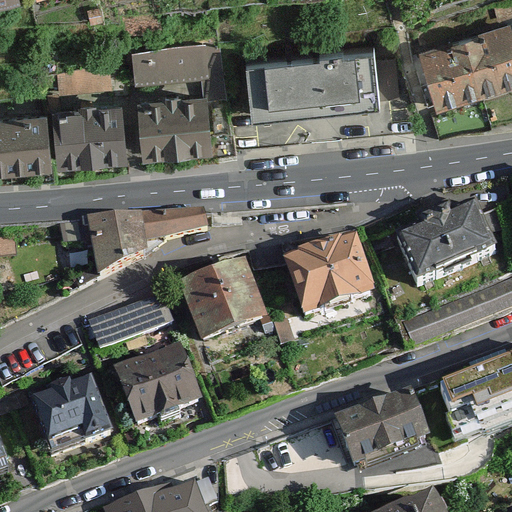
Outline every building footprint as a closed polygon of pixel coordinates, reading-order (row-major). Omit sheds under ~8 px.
[(511,43),(505,23),(424,52),(433,77),(442,105),(511,80),(511,43)] [(137,87),(212,80),(208,43),(133,51),(137,87)] [(314,108),(382,101),(376,46),(245,59),(251,114),(314,108)] [(141,105),(147,161),(219,153),(213,97),(141,105)] [(56,112),(62,168),(130,160),(124,104),(56,112)] [(0,117),(0,173),(14,172),(56,169),(51,113),(0,117)] [(399,248),(421,294),(502,255),(480,209),(399,248)] [(212,217),(146,219),(148,244),(212,239),(212,217)] [(90,223),(100,284),(149,259),(148,244),(146,219),(90,223)] [(285,265),(307,328),(384,302),(362,239),(285,265)] [(181,292),(204,354),(274,328),(251,266),(181,292)] [(511,276),(410,314),(421,343),(511,309),(511,276)] [(160,302),(92,326),(103,356),(171,331),(160,302)] [(283,321),(288,341),(300,338),(295,318),(283,321)] [(183,349),(117,373),(139,433),(205,409),(183,349)] [(511,356),(417,393),(437,447),(441,457),(511,428),(511,356)] [(95,378),(31,403),(56,465),(120,440),(95,378)] [(340,421),(359,475),(437,447),(417,393),(340,421)] [(0,431),(0,482),(16,478),(0,431)] [(174,488),(109,511),(208,511),(198,485),(176,494),(174,488)] [(448,511),(441,497),(411,511),(448,511)]
